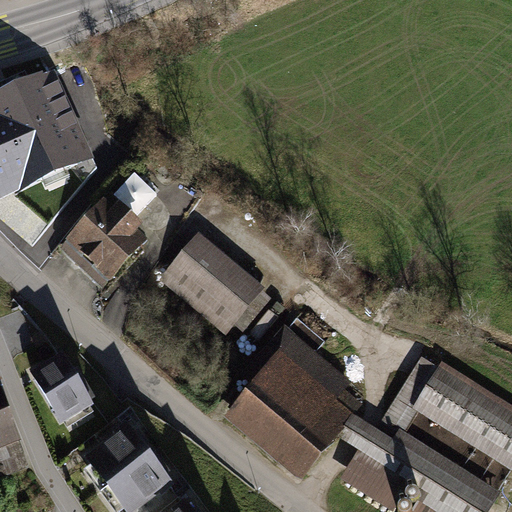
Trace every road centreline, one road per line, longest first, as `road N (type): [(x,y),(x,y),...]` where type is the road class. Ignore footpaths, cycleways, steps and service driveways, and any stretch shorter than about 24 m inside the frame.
road 1 (unclassified): [(0,245),(72,316),(313,511)]
road 2 (residential): [(71,511),(0,358)]
